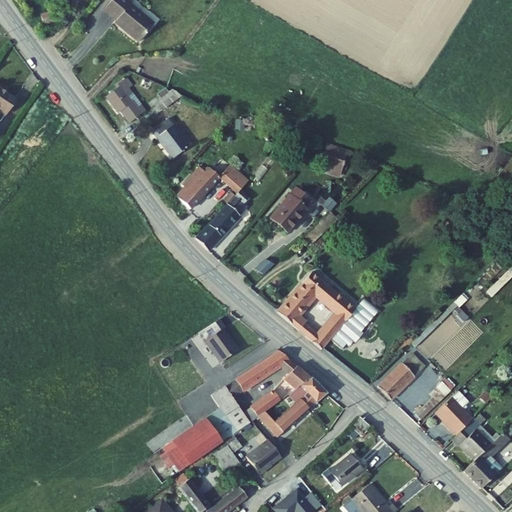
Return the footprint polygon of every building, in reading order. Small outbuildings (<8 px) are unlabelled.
[(137,8),(128,0),(121,0),(108,14),(120,26),(118,27),(140,48),(153,34),(132,13),(137,8)] [(2,83),(0,85),(0,108),(12,117),(23,101),(10,91),(11,89),(2,83)] [(135,91),(130,85),(121,92),(124,95),(121,97),(111,105),(123,120),(125,118),(134,130),(149,118),(131,95),(135,91)] [(174,101),(170,96),(162,102),(167,107),(174,101)] [(189,101),(179,97),(174,101),(167,107),(162,111),(168,118),(189,101)] [(194,154),(172,127),(156,140),(178,167),(194,154)] [(346,163),(327,158),(325,170),(343,176),(346,163)] [(343,176),(325,170),(322,178),(341,183),(343,176)] [(226,176),(215,188),(221,193),(232,181),(226,176)] [(172,205),(177,211),(179,208),(175,205),(188,190),(192,193),(196,189),(202,183),(201,182),(196,177),(178,195),(181,197),(172,205)] [(202,183),(196,189),(192,193),(188,190),(175,205),(179,208),(177,211),(185,219),(215,188),(207,180),(203,184),(202,183)] [(242,191),(232,181),(221,193),(231,203),(239,194),(242,191)] [(314,203),(300,190),(273,220),(290,235),(311,211),(309,209),(314,203)] [(247,202),(239,194),(231,203),(196,240),(211,253),(240,220),(235,216),(247,202)] [(331,196),(324,203),(331,209),(337,202),(331,196)] [(253,207),(247,202),(235,216),(240,220),(253,207)] [(340,222),(333,216),(305,242),(312,249),(340,222)] [(154,238),(119,270),(129,281),(158,255),(165,262),(170,256),(154,238)] [(511,269),(498,258),(477,282),(492,296),(511,274),(511,269)] [(279,315),(324,351),(331,343),(355,313),(311,277),(279,315)] [(130,284),(120,294),(150,328),(173,306),(159,291),(147,302),(130,284)] [(364,303),(355,313),(331,343),(337,349),(375,312),(364,303)] [(379,315),(375,312),(337,349),(342,353),(347,347),(350,350),(353,345),(356,347),(363,338),(361,336),(379,315)] [(200,336),(220,367),(237,355),(223,333),(226,332),(220,324),(200,336)] [(313,381),(280,353),(214,399),(228,419),(220,424),(231,439),(232,440),(251,426),(244,416),(235,403),(281,371),(289,378),(272,391),(274,394),(256,407),(263,417),(267,414),(292,396),(313,381)] [(413,353),(409,357),(423,369),(426,366),(413,353)] [(422,374),(413,366),(411,368),(406,363),(379,388),(393,402),(422,374)] [(319,388),(313,381),(292,396),(299,404),(308,395),(309,396),(319,388)] [(327,397),(319,388),(309,396),(308,395),(299,404),(275,425),(270,430),(276,438),(278,440),(327,397)] [(439,390),(437,388),(429,395),(432,397),(439,390)] [(445,397),(439,390),(432,397),(433,398),(438,404),(445,397)] [(420,420),(438,404),(433,398),(415,415),(420,420)] [(461,407),(458,403),(444,417),(441,415),(424,432),(437,446),(457,427),(463,433),(472,424),(458,410),(461,407)] [(256,407),(244,416),(251,426),(260,419),(263,417),(256,407)] [(260,419),(270,430),(275,425),(267,414),(263,417),(260,419)] [(215,416),(173,447),(189,470),(231,439),(220,424),(215,416)] [(360,420),(352,427),(362,437),(370,428),(360,420)] [(479,431),(472,424),(463,433),(453,443),(475,464),(491,448),(476,434),(479,431)] [(504,435),(491,448),(475,464),(465,475),(483,493),(497,478),(505,470),(494,459),(511,442),(504,435)] [(237,440),(228,446),(237,457),(245,450),(237,440)] [(269,446),(248,462),(261,479),(282,462),(269,446)] [(228,448),(213,460),(226,476),(241,464),(228,448)] [(353,457),(334,473),(345,487),(364,471),(353,457)] [(199,477),(193,481),(212,508),(219,503),(199,477)] [(181,491),(196,511),(207,511),(212,508),(193,481),(181,491)] [(306,511),(320,501),(311,489),(304,494),(297,486),(273,504),(278,511),(306,511)] [(373,486),(347,507),(351,511),(400,511),(396,507),(390,511),(381,500),(383,498),(373,486)] [(211,511),(233,511),(248,501),(240,490),(211,511)]
